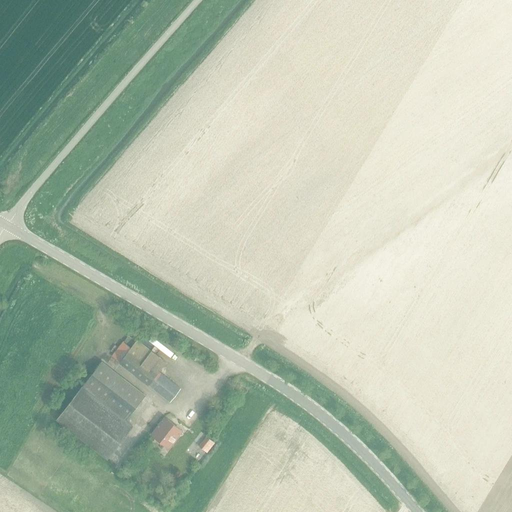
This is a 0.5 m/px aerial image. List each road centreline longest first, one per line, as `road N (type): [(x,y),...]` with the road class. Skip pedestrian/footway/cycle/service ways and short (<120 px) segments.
road 1 (tertiary): [(415,511),(349,437),(292,392),(6,225)]
road 2 (unclassified): [(6,225),(203,0)]
